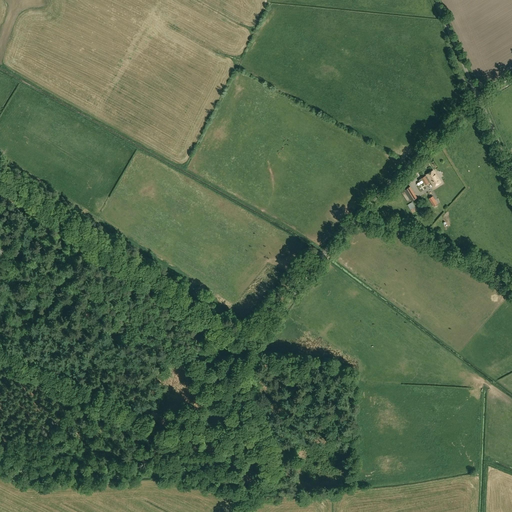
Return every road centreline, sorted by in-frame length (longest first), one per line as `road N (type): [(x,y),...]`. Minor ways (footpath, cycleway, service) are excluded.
road 1 (unclassified): [(245,350),(381,188),(478,99)]
road 2 (unclassified): [(245,350),(0,182)]
road 3 (track): [(262,487),(0,354)]
road 4 (track): [(350,222),(418,234),(511,289)]
road 5 (unclassified): [(239,511),(269,469),(241,377),(245,350)]
